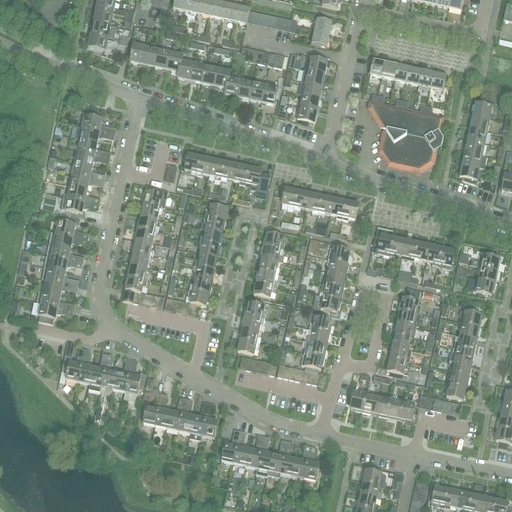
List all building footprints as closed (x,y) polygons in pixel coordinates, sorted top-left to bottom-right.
[(175,0),(173,11),(184,13),(187,0),(175,0)] [(197,0),(187,0),(184,13),(199,17),(203,1),(197,0)] [(323,0),(322,8),(321,8),(337,12),(339,0),(323,0)] [(426,0),(425,6),(437,8),(438,0),(426,0)] [(438,0),(437,8),(449,11),(451,2),(451,0),(438,0)] [(451,0),(451,2),(449,11),(462,14),(463,6),(467,7),(468,0),(451,0)] [(99,1),(96,13),(113,17),(113,16),(116,17),(117,20),(123,21),(125,19),(133,21),(135,13),(128,12),(128,15),(126,15),(126,14),(114,11),(116,4),(99,1)] [(203,1),(199,17),(210,19),(214,4),(203,1)] [(214,4),(210,19),(223,22),(227,6),(214,4)] [(227,6),(223,22),(235,24),(239,9),(227,6)] [(511,7),(507,6),(503,22),(511,24),(511,7)] [(239,9),(235,24),(247,27),(247,26),(249,14),(250,11),(239,9)] [(96,13),(93,25),(110,29),(113,17),(96,13)] [(249,14),(247,26),(289,35),(292,23),(249,14)] [(124,29),(131,31),(133,21),(125,19),(124,23),(125,24),(124,29)] [(317,22),(314,34),(330,37),(332,25),(317,22)] [(292,23),(289,35),(295,36),(296,30),(297,24),(292,23)] [(93,25),(91,37),(108,41),(110,29),(93,25)] [(327,50),(330,37),(314,34),(311,47),(327,50)] [(88,50),(105,54),(108,41),(91,37),(88,50)] [(130,65),(143,67),(147,49),(134,47),(130,65)] [(147,49),(143,67),(155,70),(159,52),(147,49)] [(240,62),(247,64),(249,52),(242,50),(240,62)] [(159,52),(155,70),(167,72),(171,55),(159,52)] [(249,52),(247,64),(254,65),(256,53),(249,52)] [(256,53),(254,65),(261,67),(263,55),(256,53)] [(171,55),(167,72),(179,75),(182,63),(183,63),(184,57),(171,55)] [(263,55),(261,67),(268,68),(271,56),(263,55)] [(271,56),(268,68),(275,70),(278,57),(271,56)] [(278,57),(275,70),(282,71),(285,59),(278,57)] [(291,57),(289,70),(295,71),(298,59),(291,57)] [(311,61),(308,74),(325,77),(328,65),(311,61)] [(370,78),(382,81),(386,65),(373,62),(370,78)] [(179,75),(177,81),(190,84),(194,66),(183,63),(182,63),(179,75)] [(386,65),(382,81),(395,83),(398,68),(386,65)] [(194,66),(190,84),(202,86),(206,68),(194,66)] [(206,68),(202,86),(214,89),(218,71),(206,68)] [(398,68),(395,83),(407,86),(410,70),(398,68)] [(410,70),(407,86),(419,88),(422,73),(410,70)] [(218,71),(214,89),(226,91),(227,91),(229,80),(230,80),(232,74),(218,71)] [(303,73),(301,85),(305,86),(323,89),(325,77),(308,74),(303,73)] [(422,73),(419,88),(431,91),(434,75),(422,73)] [(434,75),(431,91),(443,94),(446,78),(434,75)] [(227,91),(226,91),(225,98),(238,100),(241,82),(230,80),(229,80),(227,91)] [(241,82),(238,100),(250,103),(254,85),(241,82)] [(254,85),(250,103),(262,105),(266,88),(254,85)] [(305,86),(303,98),(320,102),(323,89),(305,86)] [(266,88),(262,105),(274,108),(278,90),(266,88)] [(303,98),(300,110),(318,114),(320,102),(303,98)] [(475,106),(473,119),(490,122),(494,103),(483,101),(482,107),(475,106)] [(315,126),(318,114),(300,110),(297,123),(315,126)] [(85,119),(83,131),(115,138),(116,132),(104,129),(105,128),(102,128),(103,122),(85,119)] [(473,119),(470,131),(487,134),(490,122),(473,119)] [(76,142),(80,143),(98,146),(99,141),(102,142),(102,141),(114,143),(115,138),(83,131),(78,130),(76,142)] [(470,131),(467,143),(485,146),(487,134),(470,131)] [(80,143),(78,154),(110,161),(111,155),(99,153),(100,152),(97,151),(98,146),(80,143)] [(467,143),(465,156),(482,159),(482,158),(485,146),(467,143)] [(78,154),(75,166),(93,170),(94,165),(97,165),(97,164),(109,167),(110,161),(78,154)] [(190,178),(196,179),(201,158),(193,156),(193,158),(188,157),(185,174),(191,175),(190,178)] [(465,156),(462,167),(479,171),(485,172),(488,159),(482,158),(482,159),(465,156)] [(201,158),(196,179),(203,180),(203,178),(209,179),(213,161),(201,158)] [(213,161),(209,179),(215,180),(215,183),(221,184),(225,163),(213,161)] [(225,163),(221,184),(227,185),(227,183),(233,184),(237,166),(225,163)] [(75,166),(73,178),(105,185),(106,179),(95,176),(95,175),(92,175),(93,170),(75,166)] [(237,166),(233,184),(240,185),(239,188),(245,189),(249,168),(237,166)] [(462,180),(462,184),(477,189),(478,183),(477,183),(479,171),(462,167),(460,180),(462,180)] [(249,168),(245,189),(251,190),(251,193),(264,196),(266,196),(270,179),(268,179),(261,178),(262,173),(257,172),(258,170),(249,168)] [(177,171),(168,169),(165,185),(174,187),(177,171)] [(490,186),(497,187),(500,175),(493,174),(490,186)] [(501,194),(511,196),(511,177),(505,176),(501,194)] [(73,178),(70,190),(88,193),(89,188),(92,189),(92,188),(104,190),(105,185),(73,178)] [(70,190),(68,201),(100,208),(101,202),(89,200),(89,199),(87,198),(88,193),(70,190)] [(144,199),(142,207),(163,211),(164,205),(166,206),(168,195),(148,190),(147,190),(147,191),(146,195),(146,199),(144,199)] [(288,211),(294,213),(298,192),(290,190),(290,192),(286,191),(282,207),(288,208),(288,211)] [(298,192),(294,213),(300,214),(300,211),(306,212),(310,195),(298,192)] [(310,195),(306,212),(313,214),(312,216),(318,218),(322,197),(310,195)] [(322,197),(318,218),(324,219),(325,216),(331,217),(334,200),(322,197)] [(65,214),(67,214),(71,215),(70,220),(85,223),(86,217),(83,216),(84,212),(87,212),(99,214),(100,208),(68,201),(63,200),(61,212),(65,213),(65,214)] [(334,200),(331,217),(337,219),(337,222),(342,223),(346,203),(334,200)] [(346,203),(342,223),(348,224),(349,221),(355,223),(359,206),(354,205),(355,204),(346,203)] [(142,207),(140,219),(158,223),(159,217),(162,217),(163,211),(142,207)] [(207,214),(205,220),(226,224),(227,216),(226,216),(227,212),(210,208),(209,215),(207,214)] [(59,224),(56,236),(88,242),(89,237),(78,234),(75,233),(76,228),(79,229),(81,223),(85,224),(85,223),(70,220),(66,219),(65,225),(59,224)] [(140,219),(137,231),(158,235),(159,229),(157,229),(158,223),(140,219)] [(201,232),(205,233),(223,237),(226,224),(205,220),(204,225),(202,225),(201,232)] [(137,231),(135,243),(153,247),(154,241),(156,241),(158,235),(137,231)] [(201,238),(200,244),(220,249),(223,237),(205,233),(204,239),(201,238)] [(265,241),(263,249),(283,253),(285,247),(282,247),(284,240),(280,240),(281,236),(274,234),(273,238),(267,237),(266,241),(265,241)] [(52,235),(50,247),(71,251),(72,246),(75,247),(75,246),(87,249),(88,242),(56,236),(52,235)] [(384,258),(390,259),(394,239),(386,237),(386,238),(382,237),(380,244),(375,243),(372,252),(385,255),(384,258)] [(394,239),(390,259),(396,260),(396,257),(402,259),(406,241),(394,239)] [(406,241),(402,259),(409,260),(408,263),(414,264),(418,244),(406,241)] [(135,243),(132,255),(152,260),(154,254),(151,253),(153,247),(135,243)] [(201,251),(200,257),(218,261),(220,249),(200,244),(199,250),(201,251)] [(418,244),(414,264),(420,265),(420,263),(427,264),(430,246),(418,244)] [(430,246),(427,264),(433,265),(432,268),(438,269),(442,249),(430,246)] [(50,247),(47,258),(83,266),(85,260),(73,258),(73,257),(70,257),(71,251),(50,247)] [(263,249),(260,261),(279,265),(283,266),(285,258),(282,258),(283,253),(263,249)] [(442,249),(438,269),(444,271),(445,268),(451,269),(455,253),(450,252),(450,251),(442,249)] [(330,257),(328,263),(349,267),(351,259),(349,259),(350,254),(333,251),(332,257),(330,257)] [(132,255),(129,267),(148,271),(149,265),(151,265),(152,260),(132,255)] [(196,263),(195,269),(215,273),(218,261),(200,257),(198,263),(196,263)] [(46,283),(78,290),(80,284),(68,281),(68,280),(65,280),(67,270),(70,270),(82,272),(83,266),(47,258),(45,270),(49,271),(46,283)] [(479,264),(478,270),(498,274),(500,266),(499,266),(500,261),(483,258),(481,264),(479,264)] [(260,261),(258,273),(278,277),(280,271),(277,271),(279,265),(260,261)] [(329,269),(328,275),(346,279),(349,267),(328,263),(327,269),(329,269)] [(129,267),(127,280),(147,284),(148,278),(146,278),(148,271),(129,267)] [(196,275),(194,281),(213,285),(215,273),(195,269),(193,275),(196,275)] [(479,276),(478,282),(496,286),(498,274),(478,270),(476,276),(479,276)] [(258,273),(255,285),(273,289),(275,283),(277,283),(278,277),(258,273)] [(325,281),(324,287),(344,291),(346,279),(328,275),(327,281),(325,281)] [(124,295),(123,300),(122,304),(132,306),(133,302),(135,294),(141,295),(147,297),(148,297),(148,296),(143,294),(144,289),(146,290),(147,284),(127,280),(125,288),(126,288),(125,295),(124,295)] [(191,287),(190,293),(210,297),(213,285),(194,281),(193,288),(191,287)] [(494,294),(496,286),(478,282),(475,282),(474,288),(476,288),(475,295),(492,298),(493,294),(494,294)] [(46,283),(44,295),(61,298),(62,293),(65,294),(65,293),(77,296),(78,290),(46,283)] [(276,289),(273,289),(255,285),(253,293),(255,294),(254,298),(271,302),(272,295),(274,295),(276,289)] [(324,293),(323,299),(341,303),(344,291),(324,287),(322,293),(324,293)] [(189,306),(190,306),(197,307),(196,308),(197,308),(206,310),(207,305),(208,306),(210,297),(190,293),(188,299),(191,299),(189,306)] [(37,306),(41,307),(73,313),(74,307),(63,305),(63,304),(60,303),(61,298),(44,295),(40,294),(37,306)] [(135,294),(133,302),(132,306),(138,307),(141,295),(135,294)] [(141,295),(138,307),(144,308),(147,297),(141,295)] [(424,295),(422,300),(432,303),(434,297),(432,296),(424,295)] [(147,297),(144,308),(150,310),(153,298),(148,297),(147,297)] [(153,298),(150,310),(156,311),(159,299),(153,298)] [(159,299),(156,311),(162,312),(165,300),(159,299)] [(339,312),(341,303),(323,299),(321,299),(319,305),(322,305),(320,312),(337,316),(338,311),(339,312)] [(164,313),(170,314),(173,302),(167,301),(164,313)] [(400,305),(399,313),(419,317),(420,312),(418,311),(419,305),(403,301),(402,305),(400,305)] [(173,302),(170,314),(176,315),(179,303),(173,302)] [(179,303),(176,315),(182,317),(185,305),(179,303)] [(246,310),(244,318),(265,322),(266,316),(264,316),(265,309),(263,309),(264,305),(255,303),(254,307),(248,306),(247,310),(246,310)] [(185,305),(182,317),(188,318),(190,306),(189,306),(185,305)] [(190,306),(188,318),(194,319),(196,308),(197,307),(190,306)] [(39,319),(40,319),(39,324),(54,327),(55,322),(56,323),(57,317),(60,317),(60,316),(72,319),(73,313),(41,307),(39,319)] [(278,320),(282,320),(282,322),(287,323),(289,311),(285,310),(284,314),(280,313),(278,320)] [(399,313),(396,325),(414,329),(415,323),(418,323),(419,317),(399,313)] [(461,320),(459,326),(480,331),(482,322),(480,322),(481,318),(462,314),(460,315),(459,319),(461,320)] [(244,318),(242,330),(260,334),(261,328),(263,328),(265,322),(244,318)] [(310,326),(309,332),(330,336),(332,328),(330,328),(331,324),(314,320),(313,327),(310,326)] [(396,325),(393,337),(414,342),(415,336),(413,335),(414,329),(396,325)] [(460,332),(459,339),(477,343),(480,331),(459,326),(458,332),(460,332)] [(242,330),(239,342),(260,347),(261,341),(258,340),(260,334),(242,330)] [(310,339),(309,345),(327,348),(330,336),(309,332),(308,338),(310,339)] [(393,337),(391,349),(409,353),(410,347),(413,348),(414,342),(393,337)] [(456,345),(454,350),(475,355),(477,343),(459,339),(458,345),(456,345)] [(258,353),(260,347),(239,342),(237,350),(239,351),(238,355),(254,358),(256,352),(258,353)] [(306,350),(304,356),(325,361),(327,348),(309,345),(308,351),(306,350)] [(391,349),(388,362),(400,364),(408,366),(409,366),(410,366),(411,361),(410,361),(410,360),(408,360),(409,353),(391,349)] [(450,358),(449,362),(472,367),(475,355),(454,350),(453,356),(450,358)] [(65,359),(62,374),(68,376),(67,383),(79,385),(85,353),(79,351),(77,363),(76,363),(75,366),(71,365),(72,360),(65,359)] [(85,353),(79,385),(90,388),(94,370),(89,369),(89,366),(91,354),(85,353)] [(94,370),(90,388),(89,392),(101,395),(102,390),(109,358),(103,356),(100,368),(99,368),(99,371),(94,370)] [(323,369),(325,361),(304,356),(303,362),(305,363),(304,369),(321,373),(322,369),(323,369)] [(109,358),(102,390),(113,393),(117,375),(112,374),(113,371),(112,371),(114,359),(109,358)] [(242,360),(239,371),(245,373),(248,361),(242,360)] [(248,361),(245,373),(251,374),(254,362),(248,361)] [(117,375),(113,393),(125,395),(132,363),(126,362),(124,373),(123,373),(122,376),(117,375)] [(254,362),(251,374),(257,375),(259,364),(254,362)] [(407,372),(408,366),(400,364),(388,362),(386,370),(388,370),(387,374),(404,378),(405,371),(407,372)] [(450,369),(449,375),(469,379),(472,367),(449,362),(448,367),(450,369)] [(132,363),(125,395),(137,398),(138,392),(144,392),(146,383),(147,378),(141,377),(141,380),(136,379),(136,376),(135,376),(138,364),(132,363)] [(259,364),(257,375),(263,376),(265,365),(259,364)] [(265,365),(263,376),(269,378),(271,366),(265,365)] [(271,366),(269,378),(274,379),(277,367),(271,366)] [(277,380),(283,381),(285,369),(279,368),(277,380)] [(285,369),(283,381),(288,382),(291,370),(285,369)] [(291,370),(288,382),(294,383),(297,372),(291,370)] [(297,372),(294,383),(300,385),(302,373),(297,372)] [(308,374),(305,386),(311,387),(314,375),(308,374)] [(314,375),(311,387),(317,388),(320,376),(314,375)] [(450,381),(449,387),(467,391),(469,379),(449,375),(448,381),(450,381)] [(467,391),(449,387),(446,387),(445,393),(447,393),(446,400),(463,404),(464,399),(465,400),(467,391)] [(354,413),(374,418),(407,424),(407,423),(412,424),(415,407),(409,406),(409,404),(403,402),(403,405),(396,403),(397,401),(385,399),(385,401),(372,398),(373,396),(361,393),(360,396),(354,394),(350,411),(354,412),(354,413)] [(504,398),(502,406),(511,408),(511,395),(506,394),(505,399),(504,398)] [(143,427),(155,429),(160,404),(162,397),(156,395),(154,407),(153,407),(152,410),(147,409),(143,427)] [(160,404),(155,429),(167,432),(171,414),(166,413),(166,410),(168,398),(162,397),(160,404)] [(418,410),(419,410),(424,411),(425,405),(427,400),(421,399),(418,410)] [(171,414),(167,432),(179,434),(186,402),(180,400),(177,412),(176,412),(175,415),(171,414)] [(425,405),(424,411),(430,413),(432,405),(432,404),(432,401),(427,400),(425,405)] [(432,405),(430,413),(436,414),(438,404),(438,402),(432,401),(432,404),(432,405)] [(186,402),(179,434),(190,437),(194,419),(189,418),(190,415),(189,415),(191,403),(186,402)] [(438,404),(436,414),(442,415),(444,404),(438,402),(438,404)] [(444,404),(442,415),(448,416),(450,405),(444,404)] [(194,419),(190,437),(189,442),(201,444),(202,439),(209,407),(203,405),(201,417),(200,417),(199,420),(194,419)] [(450,405),(448,416),(459,419),(462,407),(450,405)] [(511,408),(502,406),(499,419),(511,421),(511,408)] [(209,407),(202,439),(214,442),(218,424),(213,423),(213,420),(212,420),(215,408),(209,407)] [(511,421),(499,419),(497,431),(511,434),(511,421)] [(511,434),(497,431),(495,439),(496,439),(495,444),(511,447),(511,434)] [(221,464),(233,467),(240,434),(235,433),(232,445),(231,445),(231,447),(225,446),(221,464)] [(240,434),(233,467),(245,469),(249,451),(244,450),(245,447),(244,447),(246,436),(240,434)] [(249,451),(245,469),(257,472),(264,439),(258,438),(255,450),(254,452),(249,451)] [(264,439),(257,472),(269,474),(273,456),(268,455),(268,452),(267,452),(270,441),(264,439)] [(273,456),(269,474),(268,478),(280,481),(281,477),(288,444),(281,443),(279,455),(278,455),(277,457),(273,456)] [(135,444),(133,453),(143,455),(145,447),(135,444)] [(288,444),(281,477),(292,479),(296,461),(291,460),(292,458),(291,457),(293,446),(288,444)] [(296,461),(292,479),(304,482),(311,450),(305,448),(302,460),(301,462),(296,461)] [(311,450),(304,482),(316,484),(320,466),(314,465),(315,463),(314,462),(317,451),(311,450)] [(148,457),(150,458),(161,460),(162,454),(150,451),(148,457)] [(363,477),(362,485),(382,490),(383,484),(381,483),(382,477),(366,473),(365,477),(363,477)] [(393,492),(396,492),(401,494),(402,485),(403,485),(405,477),(397,476),(393,492)] [(362,485),(359,498),(377,501),(378,495),(381,495),(382,490),(362,485)] [(416,485),(415,491),(427,493),(428,488),(416,485)] [(438,510),(443,511),(448,491),(440,489),(440,490),(435,489),(431,506),(438,508),(438,510)] [(234,490),(232,497),(239,498),(241,491),(234,490)] [(415,491),(414,497),(425,499),(427,493),(415,491)] [(448,491),(443,511),(447,511),(449,511),(450,510),(456,511),(460,493),(448,491)] [(460,493),(456,511),(459,511),(468,511),(472,496),(460,493)] [(472,496),(468,511),(481,511),(484,498),(472,496)] [(414,497),(412,502),(424,505),(425,499),(414,497)] [(359,498),(356,510),(366,511),(377,511),(378,508),(376,507),(377,501),(359,498)] [(484,498),(481,511),(493,511),(496,501),(484,498)] [(496,501),(493,511),(507,511),(509,505),(504,504),(505,503),(496,501)] [(412,502),(411,508),(423,511),(424,505),(412,502)]
